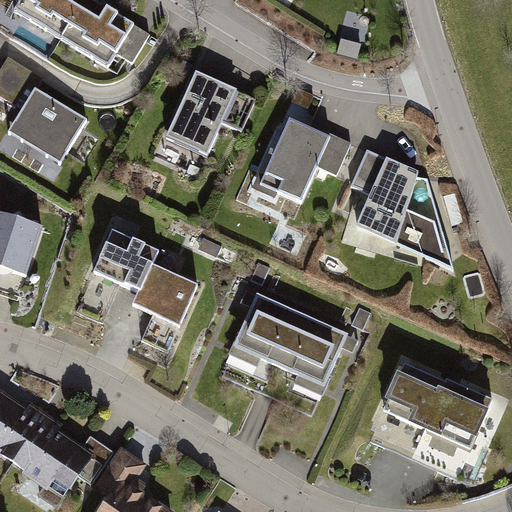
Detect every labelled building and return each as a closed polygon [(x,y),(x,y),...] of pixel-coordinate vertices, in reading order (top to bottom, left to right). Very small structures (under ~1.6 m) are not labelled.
[(91,0),(25,0),(15,18),(63,47),(91,0)] [(94,0),(91,0),(63,47),(112,76),(141,28),(94,0)] [(238,93),(193,74),(156,162),(201,181),(238,93)] [(243,133),(257,101),(242,95),(228,127),(243,133)] [(93,126),(41,96),(13,143),(65,174),(93,126)] [(310,130),(291,122),(261,188),(302,206),(318,170),(336,179),(351,146),(311,128),(310,130)] [(453,273),(427,181),(417,179),(418,176),(368,154),(353,188),(373,197),(358,230),(453,273)] [(0,218),(0,284),(27,292),(43,230),(0,218)] [(165,254),(115,232),(96,277),(145,299),(159,268),(165,254)] [(209,291),(159,268),(145,299),(138,314),(189,337),(209,291)] [(304,319),(258,298),(234,350),(280,371),(304,319)] [(349,340),(304,319),(280,371),(325,393),(349,340)] [(446,385),(405,366),(385,411),(412,423),(410,427),(424,433),(446,385)] [(447,382),(446,385),(424,433),(469,453),(492,402),(447,382)] [(0,463),(12,472),(45,423),(0,392),(0,463)] [(100,458),(45,423),(12,472),(72,507),(100,458)] [(124,467),(97,511),(183,511),(188,504),(124,467)]
